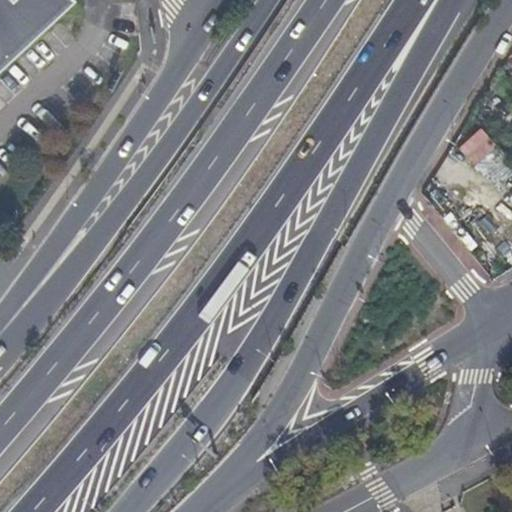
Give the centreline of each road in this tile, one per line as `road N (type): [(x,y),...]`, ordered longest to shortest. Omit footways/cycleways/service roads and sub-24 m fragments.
road 1 (motorway): [(31,511),(223,280),(331,124),(432,0)]
road 2 (motorway): [(127,511),(262,347),(436,0)]
road 3 (motorway): [(326,0),(147,253),(0,428)]
road 4 (motorway): [(268,0),(139,187),(0,352)]
road 5 (secondary): [(205,27),(0,327)]
road 6 (secondary): [(208,498),(276,417),(391,197)]
road 7 (secondary): [(208,498),(489,328)]
road 8 (secondary): [(391,197),(505,0)]
road 9 (residential): [(489,328),(466,285),(391,197)]
road 10 (residential): [(345,511),(464,451)]
road 11 (residential): [(464,451),(472,377),(489,328)]
